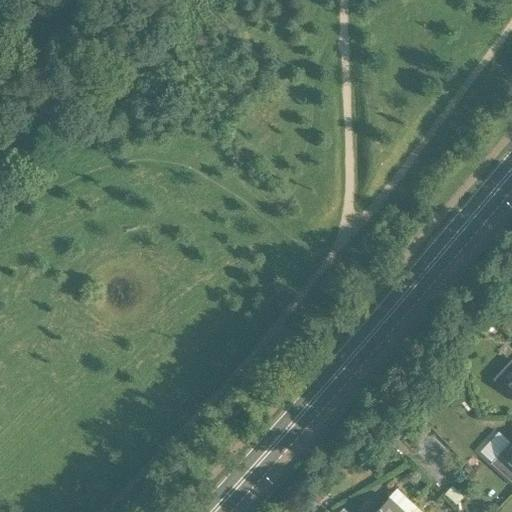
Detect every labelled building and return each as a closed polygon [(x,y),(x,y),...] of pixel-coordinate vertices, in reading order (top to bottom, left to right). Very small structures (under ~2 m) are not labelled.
[(511,359),(493,381),(505,392),(509,387),(511,390),(511,359)] [(439,391),(427,380),(417,392),(422,396),(418,400),(426,407),(439,391)] [(508,463),(511,466),(511,440),(494,460),(503,469),(508,463)] [(327,494),(322,490),(320,488),(312,497),(314,499),(318,503),(327,494)] [(404,511),(389,498),(375,511),(404,511)]
